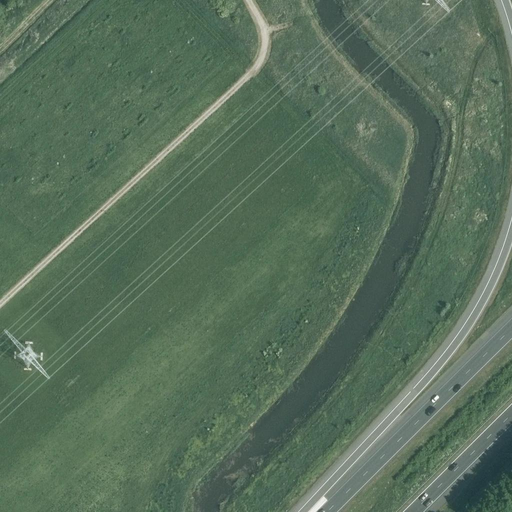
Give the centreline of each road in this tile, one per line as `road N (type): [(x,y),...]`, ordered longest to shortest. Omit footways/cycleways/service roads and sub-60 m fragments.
road 1 (track): [(248,0),(263,32),(253,71),(0,302)]
road 2 (motorway): [(511,218),(470,317),(304,511)]
road 3 (motorway): [(511,328),(327,511)]
road 4 (motorway): [(412,511),(511,413)]
